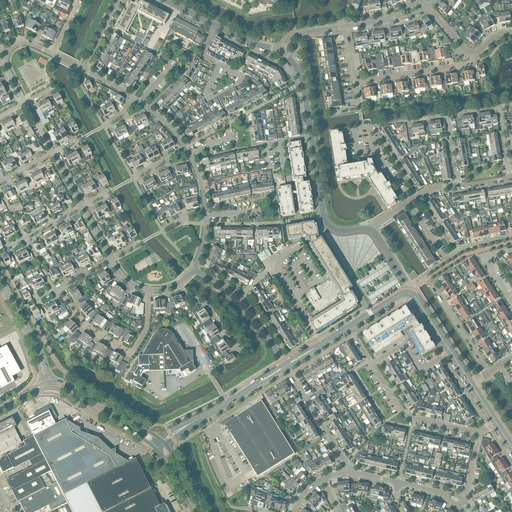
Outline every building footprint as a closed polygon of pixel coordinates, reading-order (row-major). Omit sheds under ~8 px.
[(58,0),(56,0),(56,1),(53,8),(52,9),(53,9),(53,8),(60,12),(60,13),(60,12),(66,1),(64,0),(59,0),(58,0)] [(164,25),(169,16),(137,0),(136,0),(134,4),(130,2),(117,28),(125,33),(139,7),(140,7),(138,11),(164,25)] [(348,0),(349,1),(348,0),(346,6),(351,7),(352,7),(352,9),(358,11),(361,2),(360,2),(361,1),(361,0),(348,0)] [(368,0),(363,1),(363,7),(368,6),(369,7),(370,11),(375,10),(374,1),(373,0),(368,0)] [(373,0),(374,1),(375,10),(381,9),(380,5),(381,4),(386,4),(384,0),(373,0)] [(65,15),(66,15),(68,16),(71,9),(69,8),(71,3),(66,1),(60,12),(65,14),(65,15)] [(442,3),(438,8),(441,10),(440,11),(443,13),(444,12),(447,15),(453,8),(448,4),(447,3),(445,5),(442,3)] [(492,11),(483,16),(485,20),(490,28),(495,25),(493,21),(493,20),(495,19),(493,13),(492,11)] [(498,12),(493,13),(495,19),(498,18),(499,19),(500,23),(505,22),(504,13),(499,14),(498,12)] [(20,14),(11,17),(14,24),(16,23),(18,28),(24,26),(20,14)] [(28,17),(25,23),(28,25),(26,28),(31,31),(37,20),(32,18),(32,17),(29,16),(28,17)] [(479,21),(475,23),(479,28),(481,27),(482,27),(485,31),(490,28),(485,20),(483,16),(478,19),(479,21)] [(10,22),(8,18),(0,21),(4,33),(10,31),(7,23),(10,22)] [(173,22),(169,30),(170,30),(170,29),(174,31),(174,33),(176,34),(177,33),(186,37),(185,38),(188,40),(188,39),(193,41),(192,43),(194,43),(195,44),(194,46),(200,49),(201,47),(205,38),(198,35),(199,33),(197,32),(199,30),(198,29),(176,18),(174,20),(173,22)] [(424,24),(422,25),(422,27),(425,32),(428,31),(427,28),(432,25),(431,24),(433,23),(431,20),(429,21),(428,18),(422,21),(424,24)] [(37,20),(31,31),(37,33),(39,29),(41,30),(45,23),(37,20)] [(45,23),(41,30),(44,31),(41,36),(47,39),(51,31),(52,27),(45,23)] [(418,23),(412,25),(415,33),(416,36),(421,34),(425,32),(422,27),(422,25),(419,27),(418,23)] [(471,27),(468,32),(470,33),(477,39),(481,34),(477,32),(477,30),(479,28),(475,23),(471,27)] [(408,30),(405,31),(405,33),(406,39),(410,38),(416,36),(415,33),(412,25),(406,27),(408,30)] [(51,31),(47,39),(52,41),(54,38),(54,37),(57,38),(60,31),(52,27),(51,31)] [(401,28),(395,29),(397,38),(397,40),(403,39),(406,39),(405,33),(405,31),(402,31),(401,28)] [(390,33),(387,34),(388,35),(388,41),(391,41),(397,40),(397,38),(395,29),(389,30),(390,33)] [(384,31),(378,32),(380,40),(385,39),(386,42),(388,41),(388,35),(387,34),(385,34),(384,31)] [(467,31),(462,36),(464,37),(468,41),(470,41),(473,43),(477,39),(470,33),(468,32),(467,31)] [(136,37),(134,41),(140,44),(144,35),(137,32),(135,36),(136,37)] [(373,36),(370,37),(370,38),(371,44),(374,44),(380,43),(380,40),(378,32),(372,33),(373,36)] [(114,34),(111,39),(121,45),(124,40),(122,38),(114,34)] [(367,34),(361,35),(362,43),(363,46),(368,45),(369,45),(371,44),(370,38),(370,37),(367,37),(367,34)] [(356,39),(353,40),(353,41),(354,47),(363,46),(362,43),(361,35),(355,36),(356,39)] [(214,49),(216,49),(216,48),(220,40),(215,38),(212,44),(210,44),(209,46),(210,47),(210,48),(211,48),(212,49),(213,49),(214,49)] [(322,41),(319,41),(320,46),(323,46),(332,44),(332,41),(334,41),(334,38),(322,40),(322,41)] [(119,49),(121,45),(111,39),(111,40),(109,44),(119,49)] [(145,44),(153,49),(156,45),(147,40),(145,44)] [(216,48),(221,50),(225,43),(220,41),(221,40),(220,40),(216,48)] [(221,50),(226,53),(230,45),(225,43),(221,50)] [(109,44),(107,49),(114,53),(116,54),(119,49),(109,44)] [(234,48),(230,45),(226,53),(231,55),(234,48)] [(439,47),(440,50),(441,59),(445,58),(445,60),(450,59),(449,52),(448,45),(439,47)] [(231,55),(235,58),(239,50),(234,48),(231,55)] [(428,63),(433,62),(431,48),(427,49),(428,52),(423,53),(424,61),(427,61),(428,63)] [(438,59),(441,59),(440,50),(435,51),(434,48),(431,48),(433,62),(438,61),(438,59)] [(112,58),(114,53),(107,49),(104,54),(112,58)] [(151,62),(154,57),(147,52),(148,52),(145,50),(141,55),(151,62)] [(244,53),(239,50),(235,58),(240,60),(244,53)] [(411,66),(416,65),(414,51),(410,52),(411,55),(406,56),(407,64),(410,64),(411,66)] [(417,51),(414,51),(416,65),(421,64),(421,62),(424,61),(423,53),(418,54),(417,51)] [(361,53),(358,53),(360,65),(363,64),(364,73),(370,72),(369,71),(373,70),(371,61),(366,62),(366,59),(362,60),(361,53)] [(114,59),(112,58),(104,54),(102,59),(109,63),(112,64),(114,59)] [(376,60),(371,61),(373,70),(376,69),(376,71),(382,70),(379,57),(379,54),(376,55),(377,57),(376,58),(376,60)] [(386,68),(390,67),(388,58),(383,59),(383,56),(382,56),(382,54),(379,54),(379,57),(382,70),(387,69),(386,68)] [(399,67),(396,54),(393,55),(393,58),(388,58),(390,67),(393,67),(393,68),(399,67)] [(404,65),(407,64),(406,56),(400,56),(400,54),(396,54),(399,67),(404,67),(404,65)] [(148,66),(151,62),(141,55),(138,60),(148,66)] [(244,62),(249,65),(253,58),(248,55),(244,62)] [(195,57),(192,62),(200,66),(202,61),(198,58),(195,57)] [(253,70),(254,67),(258,60),(253,58),(249,65),(248,67),(249,67),(249,68),(250,68),(251,69),(252,69),(253,69),(253,70)] [(99,63),(107,67),(109,63),(102,59),(99,63)] [(138,60),(135,64),(145,71),(148,66),(138,60)] [(254,67),(259,70),(263,62),(258,60),(254,67)] [(192,62),(190,67),(197,70),(199,72),(200,72),(202,67),(200,66),(192,62)] [(258,72),(263,74),(268,65),(263,62),(259,70),(258,72)] [(110,69),(107,67),(99,63),(96,68),(104,72),(104,74),(107,75),(110,69)] [(132,69),(135,70),(141,75),(145,71),(135,64),(132,69)] [(273,67),(268,65),(263,74),(268,77),(273,67)] [(190,67),(187,71),(197,76),(199,72),(197,70),(190,67)] [(268,77),(272,79),(274,77),(277,70),(273,67),(268,77)] [(476,73),(477,76),(477,79),(480,79),(480,77),(485,76),(484,67),(478,68),(479,72),(476,73)] [(138,80),(141,75),(135,70),(132,69),(129,73),(138,80)] [(274,77),(276,82),(284,78),(280,71),(277,70),(274,77)] [(187,71),(185,76),(192,80),(191,81),(194,83),(197,77),(197,76),(187,71)] [(473,71),(468,72),(469,81),(474,81),(475,83),(478,82),(477,79),(477,76),(474,76),(473,71)] [(463,78),(460,79),(461,85),(464,84),(464,82),(469,81),(468,72),(462,73),(463,78)] [(129,73),(126,78),(136,84),(135,84),(138,80),(129,73)] [(452,75),(451,75),(453,84),(453,86),(461,85),(460,79),(458,79),(457,74),(456,74),(455,73),(452,74),(452,75)] [(447,81),(444,81),(445,87),(448,87),(448,85),(453,84),(451,75),(446,76),(447,81)] [(436,78),(435,78),(436,87),(442,86),(442,88),(442,89),(444,90),(445,90),(445,87),(444,81),(441,82),(440,77),(439,77),(439,76),(435,77),(436,78)] [(125,77),(121,83),(123,84),(125,85),(125,84),(132,89),(136,84),(126,78),(125,77)] [(430,84),(428,84),(429,90),(432,90),(431,88),(436,87),(435,78),(434,78),(434,77),(430,78),(431,79),(429,79),(430,84)] [(180,82),(186,88),(188,90),(192,86),(194,88),(195,86),(190,82),(189,83),(184,78),(180,82)] [(281,90),(287,86),(285,83),(286,83),(284,78),(276,82),(279,87),(281,90)] [(419,80),(419,81),(420,90),(425,89),(426,91),(429,90),(428,84),(425,84),(424,80),(423,80),(423,79),(419,79),(419,80)] [(88,81),(83,84),(87,91),(92,88),(93,90),(96,88),(94,84),(91,85),(88,81)] [(414,86),(411,87),(412,93),(415,92),(415,90),(420,90),(419,81),(413,81),(414,86)] [(182,92),(186,88),(180,82),(176,86),(182,92)] [(397,89),(395,89),(396,96),(399,95),(398,93),(404,92),(402,83),(401,83),(401,82),(397,83),(398,84),(397,84),(397,89)] [(403,83),(402,83),(404,92),(404,96),(410,95),(410,93),(412,93),(411,87),(408,87),(408,82),(407,83),(406,82),(403,82),(403,83)] [(386,86),(387,95),(388,98),(393,97),(393,96),(396,96),(395,89),(392,90),(391,85),(390,85),(390,84),(386,85),(386,86)] [(172,90),(178,95),(182,92),(176,86),(172,90)] [(381,92),(378,92),(379,98),(382,98),(383,99),(388,98),(387,95),(386,86),(380,87),(381,92)] [(263,87),(258,90),(262,97),(267,95),(263,87)] [(370,89),(369,89),(371,98),(376,97),(376,99),(379,98),(378,92),(376,93),(375,88),(374,88),(374,87),(370,88),(370,89)] [(254,90),(252,91),(253,91),(253,93),(257,100),(262,97),(258,90),(257,88),(255,89),(254,90)] [(365,94),(362,95),(363,101),(366,101),(366,99),(371,98),(369,89),(364,90),(365,94)] [(181,98),(178,95),(172,90),(168,93),(177,102),(181,98)] [(252,91),(247,93),(249,95),(253,102),(257,100),(253,93),(253,91),(252,91)] [(55,101),(52,102),(56,109),(59,108),(57,105),(63,102),(58,93),(54,96),(54,97),(53,98),(55,101)] [(118,96),(118,95),(118,94),(116,93),(114,96),(116,97),(114,100),(116,101),(119,104),(121,105),(124,100),(118,96)] [(173,105),(177,102),(168,93),(165,97),(173,105)] [(247,93),(243,96),(244,98),(248,105),(253,102),(249,95),(247,93)] [(236,95),(232,98),(233,100),(234,103),(239,110),(243,108),(238,98),(236,95)] [(242,95),(238,98),(243,108),(248,105),(244,98),(243,96),(242,95)] [(0,100),(0,110),(9,106),(7,103),(11,101),(8,96),(3,99),(0,100)] [(283,101),(284,106),(295,104),(294,98),(289,99),(289,96),(285,98),(286,100),(284,100),(283,101)] [(161,101),(169,109),(173,105),(165,97),(161,101),(161,100),(161,101)] [(113,108),(116,106),(114,103),(112,99),(108,101),(109,104),(106,106),(110,113),(115,111),(113,108)] [(46,100),(42,102),(46,111),(48,114),(56,109),(52,102),(50,104),(48,100),(47,101),(46,100)] [(164,114),(169,109),(161,101),(157,105),(163,111),(162,111),(164,114)] [(332,105),(330,106),(331,112),(338,110),(338,107),(344,106),(344,104),(342,105),(341,101),(332,102),(332,105)] [(36,111),(43,125),(49,122),(47,119),(45,120),(42,113),(46,111),(42,102),(37,105),(38,106),(37,106),(39,110),(36,111)] [(234,103),(230,106),(234,113),(239,110),(234,103)] [(99,106),(96,108),(101,117),(104,115),(105,116),(110,113),(106,106),(101,109),(99,106)] [(230,106),(225,108),(229,116),(234,113),(230,106)] [(252,121),(263,120),(263,114),(265,114),(264,109),(259,112),(259,115),(251,116),(252,121)] [(221,120),(217,113),(215,110),(211,113),(216,123),(221,120)] [(222,110),(217,113),(221,120),(226,117),(222,110)] [(476,118),(478,127),(478,130),(481,130),(481,126),(486,125),(486,122),(484,114),(483,112),(480,113),(480,114),(478,115),(479,118),(479,120),(477,120),(476,118)] [(19,118),(16,120),(17,122),(19,126),(27,121),(24,116),(23,113),(18,117),(19,118)] [(206,115),(207,118),(211,125),(216,123),(211,113),(206,115)] [(490,113),(484,114),(486,122),(486,125),(492,124),(498,123),(497,115),(491,116),(490,113)] [(151,122),(149,118),(149,117),(146,119),(144,114),(139,117),(143,125),(148,122),(148,123),(151,122)] [(207,118),(206,115),(201,118),(207,128),(211,125),(207,118)] [(473,115),(467,116),(469,125),(474,124),(475,127),(475,131),(478,130),(478,127),(476,118),(474,118),(473,115)] [(462,121),(457,122),(458,130),(464,129),(469,128),(469,125),(467,116),(461,117),(462,121)] [(136,125),(131,127),(134,133),(137,131),(136,130),(139,129),(138,127),(143,125),(139,117),(134,120),(136,125)] [(11,118),(5,120),(11,130),(16,127),(17,129),(20,128),(19,126),(17,122),(14,124),(11,118)] [(201,118),(196,121),(202,130),(207,128),(201,118)] [(5,120),(1,124),(4,130),(1,131),(4,137),(7,135),(6,133),(11,130),(5,120)] [(69,121),(64,124),(69,132),(71,131),(72,132),(73,134),(74,133),(79,131),(74,122),(70,124),(69,121)] [(196,121),(192,123),(197,133),(202,130),(196,121)] [(440,121),(434,122),(436,130),(441,130),(442,133),(446,132),(445,123),(441,124),(440,121)] [(178,122),(175,124),(182,132),(185,137),(186,136),(187,138),(188,139),(193,136),(188,128),(185,130),(183,128),(180,124),(180,125),(178,122)] [(429,126),(426,127),(427,129),(428,135),(428,137),(431,137),(431,134),(436,134),(436,130),(434,122),(429,123),(429,126)] [(187,126),(188,128),(193,136),(197,133),(192,123),(187,126)] [(66,134),(69,132),(64,124),(59,126),(61,129),(58,131),(62,140),(67,137),(66,137),(68,136),(66,134)] [(423,124),(417,125),(419,133),(419,136),(425,136),(428,135),(427,129),(424,129),(424,127),(423,124)] [(389,125),(379,127),(380,128),(382,131),(381,132),(384,137),(391,132),(393,131),(394,131),(390,125),(389,125)] [(408,130),(409,138),(414,137),(413,134),(419,133),(417,125),(412,126),(412,129),(408,130)] [(123,126),(118,128),(122,136),(127,133),(129,137),(132,135),(131,134),(134,133),(131,127),(126,130),(123,126)] [(115,136),(113,137),(116,143),(119,141),(123,139),(122,136),(118,128),(113,131),(115,136)] [(163,128),(160,130),(167,137),(169,140),(166,142),(170,149),(175,146),(171,139),(172,139),(170,136),(163,128)] [(48,133),(52,141),(55,140),(57,142),(58,142),(62,140),(58,131),(54,133),(53,130),(48,133)] [(337,181),(351,179),(350,179),(349,171),(349,169),(348,166),(347,157),(346,151),(347,151),(348,151),(347,148),(346,146),(345,146),(344,140),(343,131),(339,131),(330,133),(337,181)] [(391,132),(384,137),(387,141),(394,137),(391,132)] [(394,137),(387,141),(390,146),(397,141),(394,137)] [(397,141),(390,146),(393,150),(400,146),(402,144),(403,144),(401,142),(398,144),(397,141)] [(30,146),(32,150),(33,152),(37,150),(38,151),(43,150),(42,147),(39,142),(30,146)] [(159,142),(156,143),(159,149),(162,147),(164,152),(170,149),(166,142),(161,144),(159,142)] [(294,180),(296,180),(302,179),(305,178),(305,174),(303,174),(302,168),(304,168),(303,160),(301,160),(300,154),(302,154),(301,149),(300,149),(299,147),(301,147),(300,142),(288,144),(294,180)] [(156,143),(149,147),(150,150),(154,157),(159,155),(158,152),(160,150),(159,149),(156,143)] [(400,146),(393,150),(396,155),(403,151),(405,149),(402,144),(400,146)] [(29,151),(32,150),(30,146),(29,145),(26,146),(27,148),(22,151),(28,161),(32,157),(29,151)] [(141,145),(138,147),(141,152),(144,157),(147,156),(147,157),(149,160),(154,157),(150,150),(149,147),(144,150),(141,145)] [(83,152),(80,153),(86,163),(85,162),(90,159),(88,156),(92,154),(87,146),(83,148),(81,149),(82,151),(83,152)] [(403,151),(396,155),(399,160),(406,155),(405,155),(408,153),(405,149),(403,151)] [(22,163),(28,161),(22,151),(17,154),(16,152),(13,153),(16,159),(19,157),(22,163)] [(75,152),(71,155),(75,163),(78,162),(79,163),(81,164),(83,165),(86,163),(80,153),(81,155),(79,156),(77,154),(76,152),(75,153),(75,152)] [(140,156),(135,159),(139,166),(144,163),(141,159),(144,157),(141,152),(138,153),(140,156)] [(16,159),(13,153),(10,155),(12,157),(6,160),(12,169),(16,166),(13,160),(16,159)] [(234,153),(228,154),(231,166),(236,164),(234,153)] [(226,167),(231,166),(228,154),(223,156),(225,166),(226,167)] [(67,161),(64,162),(69,171),(77,166),(75,163),(71,155),(66,157),(67,157),(65,158),(66,160),(67,161)] [(220,168),(220,165),(218,157),(212,158),(214,167),(215,169),(220,168)] [(407,158),(400,162),(403,167),(410,163),(413,161),(414,160),(412,157),(409,160),(407,158)] [(129,158),(125,160),(130,169),(133,168),(134,169),(139,166),(135,159),(131,161),(129,158)] [(6,171),(12,169),(6,160),(1,162),(0,160),(0,166),(0,167),(3,166),(6,171)] [(362,164),(348,166),(349,169),(349,171),(350,179),(351,179),(368,176),(369,178),(370,181),(378,175),(373,167),(374,166),(373,164),(373,161),(370,161),(368,161),(368,162),(368,163),(362,164)] [(410,163),(403,167),(406,172),(413,167),(410,163)] [(48,171),(45,173),(46,175),(48,178),(56,174),(53,168),(52,165),(47,169),(48,171)] [(186,165),(180,166),(182,174),(188,173),(188,175),(191,174),(190,169),(187,170),(186,165)] [(179,175),(182,174),(180,166),(175,168),(176,171),(172,172),(175,179),(176,182),(177,182),(177,185),(180,184),(179,181),(180,179),(179,175)] [(413,167),(406,172),(409,176),(416,172),(413,167)] [(166,180),(168,183),(175,179),(172,172),(170,173),(168,170),(162,173),(166,180)] [(49,180),(48,178),(46,175),(43,177),(40,171),(34,173),(40,183),(45,180),(46,182),(49,180)] [(416,172),(409,176),(412,181),(419,176),(416,172)] [(35,186),(40,183),(34,173),(30,177),(33,182),(30,184),(33,189),(36,188),(35,186)] [(103,185),(103,186),(108,183),(103,175),(99,177),(98,173),(93,176),(98,185),(100,183),(102,186),(103,185)] [(163,182),(166,180),(162,173),(157,175),(159,178),(156,179),(160,187),(164,185),(163,182)] [(284,173),(273,174),(276,188),(277,188),(278,193),(280,192),(280,198),(279,198),(280,207),(282,207),(283,212),(281,213),(282,217),(293,215),(289,186),(286,187),(284,173)] [(381,173),(378,175),(370,181),(388,209),(396,204),(396,203),(399,201),(394,194),(391,188),(392,188),(391,185),(390,183),(389,184),(385,179),(381,173)] [(98,185),(93,176),(94,178),(91,179),(92,181),(87,184),(91,192),(96,190),(95,190),(97,189),(94,185),(97,183),(98,185)] [(419,176),(412,181),(415,185),(422,181),(419,176)] [(152,178),(147,181),(151,188),(156,186),(157,188),(160,187),(156,179),(154,181),(152,178)] [(422,181),(415,185),(418,190),(424,186),(425,185),(427,184),(424,179),(422,181)] [(24,180),(18,182),(24,192),(29,189),(30,191),(33,189),(30,184),(27,185),(24,180)] [(148,190),(151,188),(147,181),(142,184),(143,186),(141,188),(145,195),(149,193),(148,190)] [(19,194),(24,192),(18,182),(14,185),(17,191),(14,192),(16,196),(17,198),(20,196),(19,194)] [(87,194),(91,192),(87,184),(83,186),(82,182),(77,185),(81,194),(84,192),(86,195),(87,194)] [(248,183),(242,184),(243,185),(243,187),(245,196),(250,194),(249,186),(248,183)] [(308,183),(302,184),(297,185),(301,214),(313,212),(312,208),(311,208),(310,205),(312,205),(311,201),(309,201),(309,198),(310,198),(310,193),(308,194),(307,188),(309,188),(308,183)] [(7,201),(16,196),(14,192),(13,190),(9,192),(8,191),(3,192),(4,195),(7,201)] [(59,199),(61,202),(62,204),(66,202),(67,204),(72,203),(71,200),(66,192),(62,194),(63,197),(59,199)] [(210,195),(210,201),(213,201),(213,203),(219,202),(217,193),(210,195)] [(456,204),(459,203),(458,195),(452,196),(452,197),(447,198),(453,208),(456,207),(456,204)] [(193,196),(190,197),(192,208),(198,207),(196,199),(197,199),(196,196),(193,196)] [(54,202),(51,203),(57,213),(61,209),(58,204),(61,202),(59,199),(58,197),(55,199),(53,200),(54,202)] [(184,200),(181,200),(183,204),(185,203),(187,210),(192,208),(190,197),(184,198),(184,200)] [(112,204),(109,206),(113,213),(114,213),(119,210),(118,208),(121,207),(116,198),(112,201),(110,202),(111,203),(112,204)] [(430,209),(437,204),(439,203),(437,200),(435,200),(434,200),(432,201),(431,199),(427,202),(428,203),(427,204),(430,209)] [(170,204),(175,214),(181,211),(179,209),(182,207),(181,206),(178,200),(170,204)] [(44,201),(41,203),(45,211),(48,210),(51,215),(57,213),(51,203),(49,204),(48,203),(46,202),(45,203),(44,201)] [(35,210),(34,210),(35,212),(41,222),(45,218),(43,214),(45,213),(44,213),(45,212),(45,211),(41,203),(40,204),(40,205),(40,206),(40,207),(39,207),(39,208),(38,208),(36,209),(35,210)] [(433,213),(440,209),(442,208),(439,203),(437,204),(430,209),(433,213)] [(104,205),(100,207),(104,216),(108,214),(110,217),(114,214),(114,213),(113,213),(109,206),(107,207),(106,206),(105,204),(104,205)] [(162,208),(167,217),(170,216),(170,217),(175,214),(170,204),(162,208)] [(96,213),(93,215),(98,223),(103,221),(101,218),(104,216),(100,207),(96,210),(94,211),(95,212),(96,213)] [(165,219),(167,217),(162,208),(159,210),(161,213),(156,216),(160,223),(165,220),(165,219)] [(433,213),(436,218),(445,212),(442,208),(440,209),(433,213)] [(26,215),(27,216),(29,220),(32,218),(33,220),(35,224),(41,222),(35,212),(34,210),(34,209),(29,212),(29,213),(28,213),(26,215)] [(445,212),(436,218),(439,223),(443,220),(444,221),(448,219),(447,218),(448,217),(445,212)] [(400,224),(408,219),(406,216),(408,214),(407,213),(397,219),(400,224)] [(27,216),(19,221),(22,227),(23,229),(27,226),(27,224),(30,222),(29,220),(27,216)] [(77,223),(74,226),(75,228),(77,231),(85,226),(82,221),(81,218),(76,222),(77,223)] [(474,239),(479,237),(477,229),(472,230),(469,218),(465,219),(469,233),(472,232),(474,239)] [(408,219),(400,224),(403,229),(413,222),(412,221),(410,222),(408,219)] [(441,225),(444,230),(451,226),(451,225),(453,224),(450,219),(448,221),(441,225)] [(8,225),(6,226),(11,236),(16,232),(14,228),(13,227),(15,225),(12,220),(10,221),(8,223),(8,225)] [(413,222),(403,229),(406,233),(414,228),(412,225),(414,224),(413,222)] [(290,226),(286,227),(288,238),(295,237),(296,237),(297,238),(298,238),(299,237),(300,237),(301,236),(302,236),(302,237),(304,237),(305,238),(305,241),(309,240),(309,244),(310,245),(318,240),(317,240),(317,238),(318,238),(316,226),(316,225),(315,225),(314,225),(313,226),(313,225),(313,224),(313,223),(312,223),(297,225),(296,225),(296,227),(291,228),(291,226),(290,226)] [(489,235),(490,235),(488,226),(487,223),(482,225),(482,228),(485,237),(489,236),(489,235)] [(69,224),(63,225),(69,235),(70,237),(78,233),(77,231),(75,228),(72,229),(69,224)] [(63,225),(59,229),(62,235),(59,236),(62,242),(65,240),(64,238),(69,235),(63,225)] [(0,233),(2,232),(5,238),(11,236),(6,226),(0,229),(0,228),(0,233)] [(132,238),(137,236),(132,227),(128,229),(127,226),(122,229),(127,237),(129,236),(131,239),(132,238)] [(447,235),(454,230),(451,226),(444,230),(447,235)] [(447,235),(450,239),(457,235),(455,232),(456,232),(460,230),(458,227),(454,230),(447,235)] [(211,237),(209,242),(212,242),(212,240),(220,240),(220,237),(220,228),(214,228),(214,232),(212,232),(212,237),(211,237)] [(278,228),(272,228),(273,239),(278,238),(278,236),(281,236),(280,229),(278,229),(278,228)] [(414,228),(406,233),(409,238),(419,232),(418,230),(416,231),(414,228)] [(119,234),(116,236),(120,245),(125,242),(124,242),(126,241),(124,239),(127,237),(122,229),(117,231),(119,234)] [(53,232),(47,234),(53,244),(54,246),(59,243),(62,242),(59,236),(56,238),(55,236),(53,232)] [(419,232),(409,238),(413,243),(421,238),(419,235),(421,234),(419,232)] [(47,234),(43,238),(46,243),(43,245),(45,248),(46,250),(49,249),(50,249),(51,248),(51,247),(50,245),(53,244),(47,234)] [(116,247),(120,245),(116,236),(112,238),(111,235),(106,238),(110,246),(113,245),(115,247),(116,247)] [(457,235),(450,239),(453,244),(453,243),(454,244),(458,242),(457,241),(460,239),(457,235)] [(421,238),(413,243),(416,248),(426,242),(424,240),(423,241),(421,238)] [(351,288),(320,239),(318,240),(310,245),(307,247),(313,256),(322,271),(322,272),(328,280),(313,289),(308,292),(308,293),(305,295),(317,314),(319,312),(321,314),(308,322),(315,333),(356,308),(356,307),(356,306),(356,305),(355,305),(355,304),(356,305),(356,304),(357,304),(357,303),(357,302),(351,293),(350,293),(349,290),(351,288)] [(426,242),(416,248),(419,253),(427,248),(425,245),(427,243),(426,242)] [(37,243),(32,245),(33,248),(36,253),(45,248),(43,245),(42,243),(38,245),(37,243)] [(278,251),(276,248),(274,245),(269,248),(273,254),(278,251)] [(97,247),(88,252),(90,255),(91,257),(95,255),(96,257),(101,255),(97,247)] [(213,247),(211,252),(221,256),(223,250),(222,250),(218,249),(216,248),(213,247)] [(427,248),(419,253),(422,258),(432,251),(431,250),(429,251),(427,248)] [(25,249),(20,251),(25,261),(28,260),(29,261),(34,259),(31,253),(30,252),(27,253),(25,249)] [(267,249),(263,252),(267,258),(271,256),(267,249)] [(90,255),(88,252),(87,250),(84,251),(85,253),(80,256),(85,266),(90,262),(87,256),(90,255)] [(20,264),(25,261),(20,251),(15,255),(18,261),(15,262),(18,268),(21,266),(20,264)] [(432,251),(422,258),(425,262),(433,257),(431,254),(433,253),(432,251)] [(8,257),(5,252),(0,255),(6,266),(12,263),(15,261),(12,257),(8,257)] [(211,252),(209,257),(217,260),(220,261),(221,256),(211,252)] [(263,252),(257,255),(261,262),(267,258),(263,252)] [(80,268),(85,266),(80,256),(78,257),(77,255),(73,257),(72,255),(70,256),(74,264),(77,262),(80,268)] [(64,276),(70,274),(64,265),(62,266),(62,265),(61,264),(60,264),(59,264),(58,265),(53,256),(50,258),(52,261),(55,266),(58,272),(61,271),(64,276)] [(71,265),(74,264),(70,256),(68,258),(69,260),(63,263),(64,265),(70,274),(74,271),(71,265)] [(433,257),(425,262),(428,267),(438,261),(437,259),(435,260),(433,257)] [(466,269),(469,268),(476,263),(473,258),(466,263),(466,261),(462,264),(466,269)] [(207,262),(205,267),(213,270),(213,272),(216,273),(219,266),(215,265),(207,262)] [(476,263),(469,268),(472,272),(480,267),(477,263),(476,264),(476,263)] [(230,271),(228,275),(233,277),(238,267),(237,266),(236,266),(235,265),(234,265),(233,265),(234,264),(233,264),(232,266),(231,269),(230,271)] [(56,276),(59,274),(58,272),(55,266),(51,268),(50,269),(50,270),(50,271),(50,272),(48,274),(51,279),(52,282),(57,278),(56,276)] [(238,267),(233,277),(238,280),(242,272),(243,269),(238,267)] [(472,272),(474,277),(482,272),(481,272),(482,271),(480,267),(472,272)] [(242,272),(238,280),(242,282),(242,283),(246,275),(248,272),(243,269),(242,272)] [(98,283),(101,281),(108,276),(105,271),(102,273),(100,270),(92,275),(98,283)] [(39,274),(33,277),(35,279),(40,289),(45,285),(42,281),(42,279),(44,278),(41,272),(39,274)] [(246,275),(242,283),(247,285),(251,278),(253,280),(256,275),(250,272),(250,273),(248,272),(246,275)] [(482,273),(482,272),(474,277),(478,282),(486,276),(483,272),(482,273)] [(102,289),(103,289),(102,290),(103,292),(110,286),(107,284),(111,281),(108,276),(101,281),(98,283),(97,283),(102,289)] [(439,280),(442,285),(449,280),(446,276),(439,280)] [(28,287),(29,286),(31,285),(34,290),(40,289),(35,279),(33,277),(26,281),(28,287)] [(444,290),(452,285),(449,280),(442,285),(442,286),(441,286),(444,290)] [(479,284),(482,289),(490,284),(487,280),(479,284)] [(70,291),(68,292),(71,297),(79,293),(77,290),(79,289),(77,287),(79,286),(77,283),(70,287),(71,290),(70,291)] [(490,284),(482,289),(479,291),(480,293),(481,293),(482,292),(484,294),(483,295),(485,294),(493,288),(491,285),(490,285),(490,284)] [(112,299),(120,289),(115,285),(112,289),(110,286),(103,292),(105,294),(106,293),(108,295),(108,296),(112,299)] [(260,285),(252,290),(255,295),(262,290),(264,289),(261,285),(260,285)] [(447,293),(448,294),(455,289),(452,285),(444,290),(446,294),(447,293)] [(32,292),(29,287),(26,289),(21,292),(27,303),(32,300),(30,295),(32,292)] [(485,294),(488,298),(495,293),(496,292),(493,288),(485,294)] [(118,302),(121,304),(125,298),(121,296),(124,292),(120,289),(112,299),(117,302),(118,302)] [(458,294),(455,289),(448,294),(451,299),(458,294)] [(262,290),(255,295),(258,299),(265,295),(262,290)] [(79,293),(71,297),(74,302),(82,298),(79,293)] [(498,298),(495,293),(488,298),(491,303),(498,298)] [(128,300),(125,298),(121,304),(124,306),(125,304),(126,305),(127,304),(132,306),(135,297),(130,295),(128,300)] [(181,295),(176,297),(179,305),(181,309),(189,306),(186,300),(184,301),(181,295)] [(265,295),(258,299),(261,304),(268,299),(265,295)] [(453,301),(456,306),(465,300),(462,295),(460,297),(453,301)] [(141,299),(135,297),(132,306),(135,307),(135,314),(143,314),(143,308),(138,307),(141,299)] [(172,304),(169,305),(170,309),(170,311),(173,311),(173,308),(172,308),(174,307),(179,305),(176,297),(171,299),(172,304)] [(268,299),(261,304),(264,308),(271,304),(268,299)] [(165,300),(159,301),(160,312),(165,312),(165,313),(166,313),(167,314),(168,314),(168,315),(169,315),(171,314),(170,311),(170,309),(169,305),(165,305),(165,304),(165,300)] [(458,311),(466,306),(468,304),(465,300),(456,306),(456,307),(455,308),(458,311)] [(150,308),(150,316),(154,316),(154,313),(160,312),(159,301),(153,301),(153,308),(150,308)] [(54,302),(49,304),(54,314),(55,316),(56,317),(67,310),(63,304),(60,306),(57,307),(57,306),(54,302)] [(493,306),(490,308),(492,310),(495,309),(496,311),(504,306),(501,302),(494,306),(493,306)] [(79,308),(83,313),(89,307),(85,303),(79,308)] [(34,304),(29,307),(35,319),(41,316),(44,314),(41,310),(37,309),(34,304)] [(49,304),(44,308),(47,313),(44,315),(47,320),(48,322),(51,321),(50,319),(55,316),(54,314),(49,304)] [(271,304),(264,308),(267,313),(274,308),(271,304)] [(89,315),(91,318),(96,312),(98,311),(96,309),(92,305),(89,307),(83,313),(87,317),(89,315)] [(469,311),(466,306),(458,311),(460,315),(461,315),(469,311)] [(504,306),(496,311),(499,316),(508,310),(505,307),(504,307),(504,306)] [(371,346),(371,347),(399,330),(399,329),(413,320),(414,319),(406,307),(402,309),(398,311),(399,312),(392,316),(391,315),(388,318),(381,323),(381,322),(377,324),(377,325),(370,329),(366,331),(367,332),(363,334),(371,346)] [(194,311),(192,312),(194,315),(197,320),(199,318),(207,314),(203,309),(199,311),(197,309),(194,311)] [(464,320),(470,316),(471,317),(474,315),(471,309),(469,311),(461,315),(464,320)] [(499,316),(497,317),(500,322),(502,320),(510,316),(509,315),(510,314),(508,310),(499,316)] [(98,311),(96,312),(91,318),(95,320),(93,322),(98,326),(103,319),(105,316),(98,311)] [(276,313),(269,317),(272,322),(279,317),(281,316),(282,315),(279,312),(277,313),(276,313)] [(199,318),(197,320),(200,325),(198,326),(199,329),(201,328),(203,326),(207,324),(205,321),(210,319),(207,314),(199,318)] [(103,319),(98,326),(103,329),(106,325),(109,326),(112,321),(109,319),(105,316),(103,319)] [(279,317),(272,322),(275,326),(282,322),(285,320),(282,316),(281,316),(279,317)] [(502,320),(500,322),(503,326),(505,325),(511,320),(511,319),(510,316),(502,320)] [(469,328),(470,328),(479,322),(476,317),(476,318),(475,317),(473,318),(474,319),(466,324),(468,328),(469,328)] [(63,329),(66,332),(74,324),(70,320),(64,326),(65,327),(63,329)] [(399,330),(371,347),(375,353),(403,336),(401,332),(412,324),(415,329),(410,332),(411,333),(424,354),(435,347),(433,343),(434,343),(432,339),(431,340),(426,333),(427,332),(425,329),(424,329),(422,325),(420,326),(417,321),(415,323),(413,320),(399,329),(399,330)] [(111,328),(108,333),(113,336),(118,328),(119,326),(114,323),(115,322),(112,321),(109,326),(111,328)] [(282,322),(275,326),(278,331),(285,327),(282,322)] [(479,322),(470,328),(470,329),(469,330),(472,333),(480,328),(482,327),(479,322)] [(201,328),(199,329),(201,331),(204,336),(206,335),(207,335),(209,333),(216,329),(213,324),(212,324),(210,326),(209,323),(207,324),(203,326),(201,328)] [(69,337),(72,334),(72,335),(79,329),(74,324),(66,332),(65,333),(69,337)] [(285,327),(278,331),(281,336),(288,331),(285,327)] [(121,334),(124,336),(127,330),(124,328),(123,331),(118,328),(113,336),(118,339),(121,334)] [(476,337),(483,333),(480,328),(472,333),(474,337),(475,337),(476,337)] [(207,335),(206,335),(209,340),(211,343),(215,340),(213,337),(219,334),(216,329),(209,333),(207,335)] [(135,335),(127,330),(124,336),(126,338),(124,342),(129,345),(133,338),(135,335)] [(153,335),(142,356),(164,355),(164,371),(174,370),(176,370),(179,370),(184,378),(188,375),(196,370),(193,366),(191,363),(193,362),(192,351),(183,351),(173,334),(172,335),(172,334),(171,333),(170,332),(169,332),(168,331),(167,330),(166,330),(165,330),(164,330),(163,330),(162,330),(161,330),(160,330),(158,331),(157,331),(157,332),(156,333),(155,333),(154,334),(154,335),(153,335)] [(288,331),(281,336),(284,340),(291,336),(288,331)] [(483,333),(476,337),(479,342),(486,337),(488,335),(485,332),(483,333)] [(73,340),(76,342),(81,346),(83,343),(88,336),(83,333),(81,335),(80,337),(77,335),(74,338),(73,340)] [(88,336),(83,343),(88,346),(93,340),(88,336)] [(291,336),(284,340),(286,344),(286,345),(294,340),(291,336)] [(211,343),(210,343),(211,346),(212,345),(213,345),(216,350),(218,349),(226,344),(222,339),(219,341),(218,338),(215,340),(211,343)] [(294,340),(286,345),(289,350),(292,348),(293,350),(297,347),(296,346),(297,345),(294,340)] [(480,345),(483,349),(491,345),(488,340),(480,345)] [(342,353),(352,347),(349,342),(345,345),(344,343),(338,347),(339,347),(340,349),(339,350),(340,351),(341,352),(341,353),(342,353)] [(89,351),(97,356),(103,346),(98,343),(95,348),(92,346),(90,349),(89,351)] [(216,350),(215,350),(218,355),(220,358),(226,354),(224,351),(229,349),(226,344),(218,349),(216,350)] [(485,355),(494,349),(491,345),(483,349),(484,350),(483,351),(485,355)] [(0,355),(9,373),(11,372),(14,370),(16,373),(17,373),(18,374),(19,373),(20,372),(20,371),(6,346),(0,349),(0,355)] [(103,359),(104,361),(109,353),(106,352),(108,349),(103,346),(97,356),(103,359)] [(345,358),(348,356),(355,352),(352,347),(342,353),(345,358)] [(489,358),(489,359),(497,354),(494,349),(485,355),(488,358),(489,358)] [(109,359),(114,362),(118,355),(113,352),(111,355),(109,353),(104,361),(107,362),(109,359)] [(358,356),(355,352),(348,356),(351,361),(358,356)] [(226,354),(220,358),(222,360),(224,359),(225,359),(228,364),(235,359),(232,354),(229,356),(227,354),(226,354)] [(492,363),(499,359),(500,359),(497,354),(489,359),(492,363)] [(0,389),(14,381),(12,378),(9,373),(0,355),(0,389)] [(123,358),(118,355),(114,362),(112,365),(123,372),(126,368),(127,366),(128,365),(124,362),(121,368),(118,366),(123,358)] [(136,358),(123,380),(129,383),(131,380),(137,384),(136,387),(141,389),(146,380),(143,379),(140,377),(142,375),(142,374),(143,374),(144,373),(145,372),(146,372),(147,371),(148,371),(149,371),(154,371),(160,371),(164,371),(164,355),(142,356),(138,356),(136,358)] [(358,356),(351,361),(354,366),(361,361),(358,356)] [(331,357),(326,360),(330,367),(332,370),(337,367),(334,362),(331,357)] [(389,363),(389,364),(387,366),(390,370),(397,366),(395,363),(398,362),(396,358),(389,363)] [(326,360),(321,363),(326,370),(330,367),(326,360)] [(321,363),(317,366),(321,373),(326,370),(321,363)] [(399,365),(397,366),(390,370),(393,375),(402,369),(401,368),(400,366),(399,365)] [(317,366),(312,369),(317,376),(321,373),(317,366)] [(440,369),(439,368),(432,372),(436,378),(446,372),(443,367),(440,369)] [(312,369),(308,372),(312,379),(314,381),(318,379),(317,376),(312,369)] [(402,369),(393,375),(396,380),(405,374),(402,369)] [(308,372),(303,375),(307,382),(312,379),(308,372)] [(347,372),(343,374),(341,376),(340,377),(345,385),(346,385),(354,379),(351,375),(349,376),(347,372)] [(439,383),(442,381),(449,377),(446,372),(436,378),(439,383)] [(409,380),(405,374),(396,380),(399,384),(400,385),(406,381),(409,380)] [(452,381),(449,377),(442,381),(445,386),(452,381)] [(357,384),(354,379),(346,385),(349,389),(357,384)] [(409,380),(406,381),(400,385),(401,387),(400,387),(403,392),(410,387),(413,386),(409,380)] [(445,386),(448,390),(455,386),(452,381),(445,386)] [(360,388),(357,384),(349,389),(348,390),(351,394),(353,393),(360,388)] [(287,385),(282,388),(286,395),(288,398),(293,395),(291,393),(294,391),(294,390),(291,386),(288,387),(287,385)] [(413,386),(410,387),(403,392),(406,396),(415,390),(413,386)] [(458,390),(455,386),(448,390),(450,395),(458,390)] [(282,398),(286,395),(282,388),(277,391),(282,398)] [(353,393),(356,397),(363,393),(360,388),(353,393)] [(318,398),(315,400),(318,405),(326,400),(323,395),(325,394),(323,389),(316,393),(318,398)] [(406,396),(409,401),(418,395),(415,390),(406,396)] [(461,395),(458,390),(450,395),(453,399),(454,400),(461,395)] [(277,391),(273,394),(277,401),(282,398),(277,391)] [(363,393),(356,397),(354,399),(357,403),(366,398),(363,393)] [(279,404),(277,401),(273,394),(268,397),(272,403),(272,404),(273,405),(269,407),(273,414),(277,412),(274,407),(279,404)] [(421,400),(418,395),(409,401),(412,406),(412,405),(415,410),(421,401),(421,400)] [(462,398),(453,404),(456,408),(457,408),(465,402),(462,398)] [(360,404),(358,405),(361,409),(363,408),(370,404),(367,399),(360,404)] [(326,400),(318,405),(321,409),(328,405),(326,400)] [(258,477),(261,475),(295,454),(262,401),(225,424),(258,477)] [(420,411),(425,413),(427,404),(422,403),(422,401),(421,401),(415,410),(420,411)] [(465,402),(457,408),(458,411),(457,411),(459,413),(468,407),(465,402)] [(296,405),(287,411),(288,413),(290,412),(292,416),(293,415),(302,409),(299,404),(297,406),(296,405)] [(363,408),(361,409),(364,414),(373,408),(370,404),(363,408)] [(31,420),(26,423),(31,431),(33,436),(56,425),(53,420),(56,419),(57,417),(52,407),(53,407),(52,406),(49,405),(48,406),(34,413),(33,415),(35,418),(31,420)] [(328,405),(321,409),(324,414),(331,409),(328,405)] [(447,407),(446,406),(442,405),(441,408),(438,407),(436,415),(441,416),(442,413),(445,414),(447,407)] [(468,407),(459,413),(460,415),(462,417),(464,416),(471,411),(468,407)] [(331,409),(324,414),(327,419),(331,416),(332,419),(338,416),(336,413),(337,413),(337,412),(335,408),(334,408),(331,409)] [(373,408),(364,414),(367,419),(376,413),(373,408)] [(302,409),(293,415),(296,420),(298,418),(305,414),(302,409)] [(468,422),(464,425),(464,426),(467,426),(468,426),(474,422),(472,418),(474,416),(471,411),(464,416),(467,421),(468,422)] [(376,413),(367,419),(370,423),(378,418),(376,413)] [(296,420),(298,424),(299,424),(301,423),(308,418),(305,414),(298,418),(296,420)] [(334,421),(330,424),(333,428),(340,424),(338,419),(339,418),(338,416),(332,419),(334,421)] [(0,452),(0,453),(21,442),(14,429),(15,429),(14,429),(14,428),(16,427),(12,418),(5,422),(0,424),(0,452)] [(308,418),(301,423),(304,427),(311,423),(308,418)] [(370,423),(369,424),(372,428),(373,430),(375,432),(382,425),(381,423),(381,422),(378,418),(370,423)] [(56,425),(33,436),(42,454),(51,472),(57,482),(58,484),(110,457),(115,454),(115,449),(110,451),(98,440),(97,439),(95,438),(80,433),(80,427),(71,432),(65,420),(67,419),(56,425)] [(340,424),(333,428),(336,433),(343,429),(346,427),(343,422),(340,424)] [(311,423),(304,427),(307,432),(314,428),(311,423)] [(381,428),(379,433),(382,433),(382,434),(388,435),(390,427),(384,425),(384,429),(381,428)] [(307,432),(303,434),(306,439),(310,437),(317,432),(314,428),(307,432)] [(343,429),(336,433),(339,438),(346,433),(343,429)] [(398,437),(398,441),(403,442),(404,439),(406,430),(400,429),(398,437)] [(317,432),(310,437),(312,440),(310,441),(311,443),(317,440),(317,439),(320,437),(317,432)] [(346,433),(339,438),(342,442),(351,436),(348,432),(346,433)] [(0,459),(0,460),(0,459),(0,468),(3,473),(13,468),(13,469),(29,461),(42,454),(33,436),(28,439),(23,441),(26,446),(7,455),(6,455),(0,458),(0,459)] [(351,436),(342,442),(345,447),(352,442),(350,440),(353,439),(353,438),(352,436),(351,436)] [(481,444),(481,445),(487,454),(486,455),(496,449),(495,446),(494,444),(493,444),(490,445),(489,443),(490,441),(482,439),(481,444)] [(352,442),(345,447),(348,452),(349,451),(350,452),(352,450),(353,453),(352,453),(355,455),(359,451),(357,449),(359,447),(355,440),(352,442)] [(463,455),(470,457),(471,449),(470,449),(471,445),(465,444),(463,455)] [(496,449),(486,455),(489,460),(491,462),(496,459),(495,456),(499,453),(498,451),(497,448),(496,449)] [(32,467),(6,480),(9,486),(9,487),(10,488),(12,492),(39,478),(51,472),(42,454),(29,461),(32,467)] [(330,455),(323,459),(327,466),(334,462),(330,455)] [(322,469),(327,466),(323,459),(322,456),(317,458),(322,469)] [(110,457),(58,484),(64,495),(133,460),(133,459),(116,468),(110,457)] [(312,462),(314,464),(317,471),(322,469),(317,458),(312,461),(312,462)] [(496,459),(491,462),(496,470),(498,468),(506,463),(504,461),(505,461),(503,459),(502,458),(498,461),(496,459)] [(133,460),(64,495),(68,505),(72,511),(169,511),(166,505),(165,506),(164,503),(159,506),(157,502),(151,490),(149,486),(135,459),(133,460)] [(312,474),(317,471),(314,464),(312,462),(308,464),(307,462),(303,464),(309,473),(311,471),(312,474)] [(498,468),(496,470),(500,477),(506,473),(504,471),(509,468),(507,466),(508,465),(506,463),(506,464),(506,463),(498,468)] [(296,476),(302,481),(306,477),(304,475),(306,473),(301,468),(299,470),(298,469),(294,474),(296,476)] [(506,473),(500,477),(505,485),(511,480),(511,473),(508,476),(506,473)] [(458,477),(456,485),(461,486),(462,482),(464,483),(465,476),(458,474),(458,477)] [(296,476),(293,480),(299,485),(302,481),(296,476)] [(39,478),(12,492),(18,503),(19,502),(44,489),(39,478)] [(295,489),(299,485),(293,480),(290,478),(287,481),(295,489)] [(295,489),(287,481),(286,480),(283,483),(285,485),(284,486),(285,487),(285,488),(291,493),(295,489)] [(343,482),(344,491),(344,493),(344,494),(349,493),(353,493),(353,486),(349,487),(349,481),(346,482),(346,481),(343,481),(343,482)] [(353,486),(353,493),(356,494),(356,490),(361,492),(363,483),(358,481),(358,482),(357,484),(356,487),(353,486)] [(332,487),(336,495),(339,494),(338,493),(340,493),(344,493),(344,491),(343,482),(340,482),(338,482),(338,483),(337,483),(338,486),(332,487)] [(44,489),(19,502),(23,510),(22,510),(22,511),(36,511),(48,506),(51,511),(67,503),(57,483),(50,486),(44,489)] [(364,483),(363,483),(361,492),(367,493),(366,496),(369,497),(371,490),(368,490),(369,485),(368,484),(369,484),(364,483)] [(377,501),(379,496),(380,487),(378,487),(378,486),(375,485),(375,486),(374,491),(371,490),(369,497),(369,499),(377,501)] [(491,485),(486,487),(490,495),(491,498),(496,495),(495,492),(491,485)] [(251,486),(248,488),(252,492),(251,494),(254,495),(254,496),(253,499),(256,500),(255,501),(258,502),(258,501),(261,493),(262,490),(262,489),(257,488),(251,486)] [(381,487),(380,487),(379,496),(383,497),(382,500),(387,501),(389,492),(385,492),(386,488),(383,488),(383,487),(381,487)] [(486,487),(481,490),(485,497),(490,495),(486,487)] [(261,493),(258,501),(261,502),(261,503),(263,503),(264,503),(265,500),(268,500),(268,499),(270,493),(268,492),(267,492),(262,490),(261,493)] [(481,490),(476,492),(480,499),(485,497),(481,490)] [(476,492),(471,495),(475,502),(474,502),(475,506),(478,504),(482,502),(481,502),(480,499),(476,492)] [(268,500),(267,503),(270,504),(269,506),(270,506),(269,508),(274,509),(274,508),(275,508),(277,500),(278,499),(272,497),(273,494),(270,493),(268,499),(268,500)] [(315,493),(312,497),(312,498),(319,505),(323,500),(324,502),(326,500),(323,493),(320,497),(316,493),(315,494),(315,493)] [(418,496),(416,504),(422,506),(422,507),(421,509),(424,510),(425,508),(426,503),(423,502),(423,500),(424,497),(423,497),(424,496),(419,495),(419,496),(418,496)] [(311,498),(308,501),(308,502),(312,506),(309,508),(315,511),(317,509),(315,509),(319,505),(312,498),(311,498)] [(275,508),(275,509),(279,511),(280,510),(281,508),(287,510),(287,509),(289,504),(287,504),(287,502),(278,499),(277,500),(275,508)] [(425,508),(424,510),(427,511),(428,507),(433,510),(437,502),(431,499),(429,504),(426,503),(425,508)] [(349,507),(344,509),(346,511),(345,511),(351,511),(355,511),(352,505),(355,504),(354,501),(352,502),(348,504),(349,507)] [(433,510),(432,511),(442,511),(440,510),(442,504),(441,504),(442,503),(437,501),(437,502),(433,510)]
